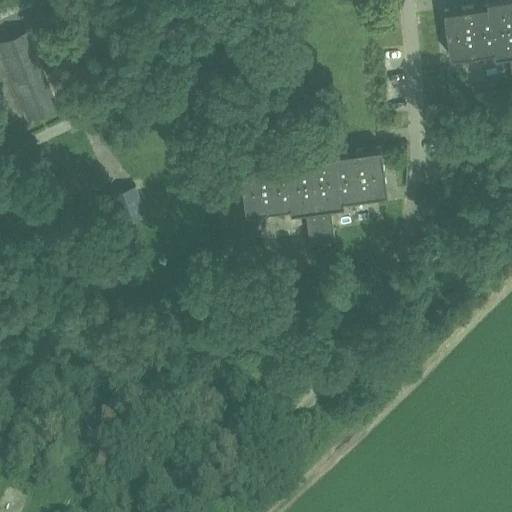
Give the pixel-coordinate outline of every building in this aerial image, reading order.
[(460,52),(450,53),(450,55),(494,49),(495,54),(509,52),(511,72),(511,0),(487,0),(488,3),(444,9),(447,33),(457,32),(460,52)] [(0,38),(0,54),(28,119),(60,106),(27,28),(0,38)] [(309,146),(323,241),(335,239),(330,204),(345,202),(344,197),(388,191),(388,189),(378,191),(375,171),(385,170),(382,145),(338,151),(337,146),(322,148),(322,144),(309,146)] [(246,209),(246,211),(290,204),(291,209),(305,208),(310,242),(323,241),(309,146),(297,148),(298,152),(283,154),(284,158),(240,165),(243,189),(253,188),(256,208),(246,209)] [(111,192),(122,224),(147,215),(136,183),(111,192)] [(129,249),(132,258),(133,262),(141,260),(144,259),(139,246),(129,249)]
